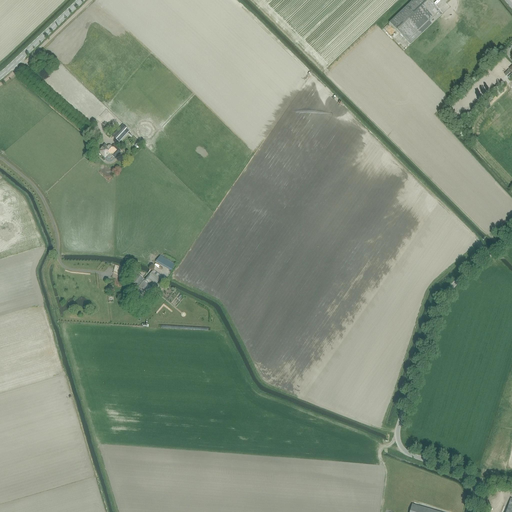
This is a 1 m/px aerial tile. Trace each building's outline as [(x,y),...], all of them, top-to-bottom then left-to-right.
[(442,14),(432,3),(429,0),(412,0),(389,23),(409,45),(442,14)] [(123,125),(112,136),(118,142),(129,130),(123,125)] [(111,146),(108,146),(107,147),(105,144),(98,152),(105,158),(107,156),(108,157),(111,157),(112,155),(114,157),(120,151),(114,145),(112,147),(111,146)] [(161,259),(159,263),(172,270),(174,266),(161,259)] [(145,280),(138,274),(135,271),(129,280),(137,286),(135,289),(138,292),(135,295),(140,299),(146,293),(148,295),(161,279),(162,277),(153,269),(147,277),(145,280)]
